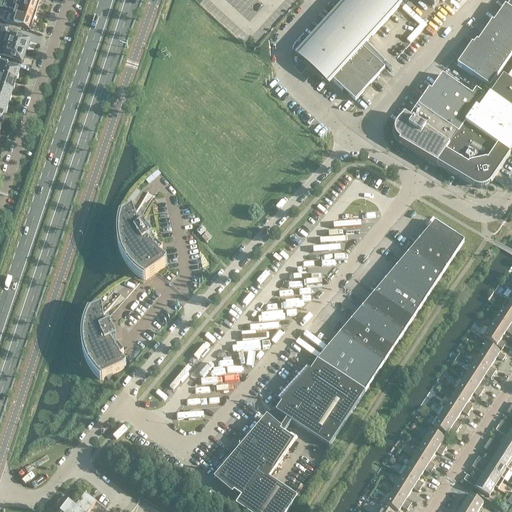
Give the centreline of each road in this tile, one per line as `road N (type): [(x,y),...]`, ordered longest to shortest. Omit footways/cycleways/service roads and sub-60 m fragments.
road 1 (unclassified): [(0,500),(14,507),(32,502),(51,485),(347,141)]
road 2 (tertiary): [(0,462),(156,0)]
road 3 (primary): [(0,392),(131,0)]
road 4 (primary): [(104,0),(0,316)]
road 5 (residential): [(67,0),(0,198)]
road 6 (unclassified): [(347,141),(483,214),(511,177)]
road 7 (unclassified): [(347,141),(479,0)]
road 8 (unclassified): [(347,141),(287,74),(291,33),(320,0)]
road 9 (residential): [(430,511),(511,387)]
